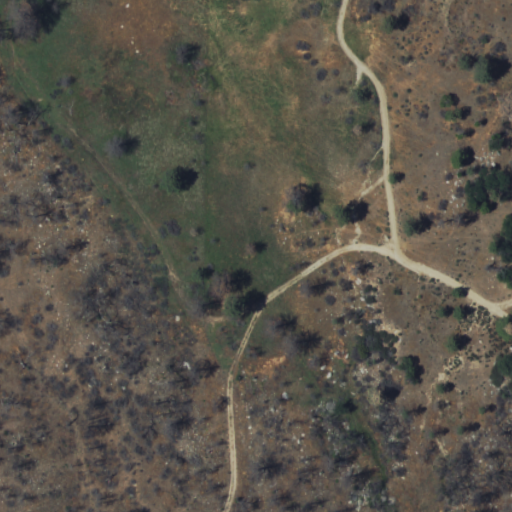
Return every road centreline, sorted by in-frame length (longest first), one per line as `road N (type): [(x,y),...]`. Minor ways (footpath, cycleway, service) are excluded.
road 1 (track): [(16,0),(17,56),(47,112),(144,220),(233,387),(235,490),(223,511)]
road 2 (residential): [(233,387),(261,303),(355,244),(511,318)]
road 3 (track): [(343,0),(339,35),(383,102),(392,260)]
